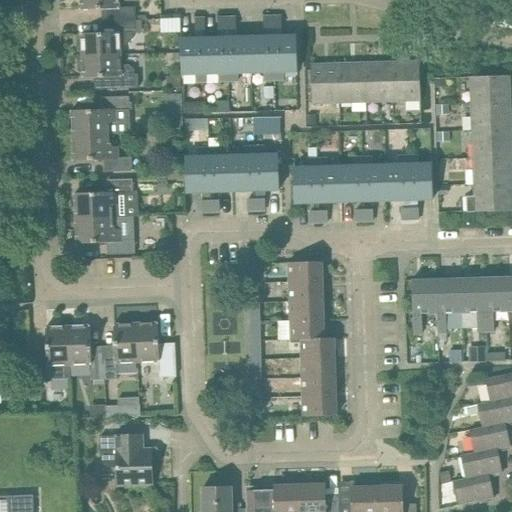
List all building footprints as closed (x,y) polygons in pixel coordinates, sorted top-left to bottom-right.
[(118,0),(80,0),(80,10),(111,9),(111,21),(136,20),(135,7),(119,8),(118,0)] [(273,28),(272,16),(264,16),(265,28),(273,28)] [(281,16),(272,16),(273,28),(281,28),(281,16)] [(227,29),(227,17),(219,18),(219,30),(227,29)] [(235,17),(227,17),(227,29),(235,29),(235,17)] [(196,30),(205,30),(204,18),(196,18),(196,30)] [(136,20),(111,21),(111,32),(81,34),(82,56),(121,55),(120,45),(128,44),(132,40),(132,33),(136,33),(136,20)] [(273,36),(274,80),(284,80),(283,72),(297,71),(296,35),(273,36)] [(273,36),(250,37),(251,73),(265,72),(265,80),(274,80),(273,36)] [(228,81),(227,37),(204,38),(205,74),(206,74),(219,73),(219,81),(228,81)] [(251,73),(250,37),(227,37),(228,81),(238,81),(238,73),(251,73)] [(205,74),(204,38),(181,38),(182,74),(196,74),(196,82),(206,82),(206,74),(205,74)] [(121,55),(82,56),(83,78),(101,77),(102,89),(138,88),(138,75),(134,75),(134,70),(129,66),(121,66),(121,55)] [(393,101),(392,62),(365,63),(366,101),(393,101)] [(420,62),(392,62),(393,101),(421,100),(420,62)] [(366,101),(365,63),(338,64),(339,102),(366,101)] [(339,102),(338,64),(311,65),(312,103),(339,102)] [(181,76),(168,76),(168,88),(181,88),(181,76)] [(472,104),(510,103),(509,76),(471,77),(472,104)] [(444,79),(434,79),(434,87),(444,87),(444,79)] [(273,86),(263,87),(264,99),(274,98),(273,86)] [(181,94),(167,94),(168,131),(182,131),(181,94)] [(73,136),(110,134),(129,134),(130,110),(129,96),(101,97),(102,109),(72,111),(73,136)] [(511,130),(510,103),(472,104),(472,131),(511,130)] [(448,105),(435,106),(435,115),(448,114),(448,105)] [(334,115),(330,119),(330,125),(340,125),(340,115),(334,115)] [(511,154),(511,130),(472,131),(473,158),(511,156),(511,154)] [(449,132),(436,133),(436,142),(449,141),(449,132)] [(110,146),(110,134),(73,136),(74,161),(104,160),(104,172),(132,171),(131,157),(118,158),(117,146),(110,146)] [(255,147),(256,191),(279,190),(278,154),(264,154),(264,146),(255,147)] [(308,146),(308,158),(308,166),(294,166),(295,203),(318,203),(317,158),(316,146),(308,146)] [(256,191),(255,147),(245,147),(245,155),(232,155),(233,191),(256,191)] [(210,192),(209,148),(200,148),(200,156),(186,157),(187,193),(210,192)] [(218,148),(209,148),(210,192),(233,191),(232,155),(219,156),(218,148)] [(399,164),(386,164),(387,201),(410,200),(409,155),(399,156),(399,164)] [(409,155),(410,200),(433,199),(432,163),(417,163),(417,155),(409,155)] [(387,201),(386,164),(372,165),(372,156),(363,157),(364,201),(387,201)] [(511,156),(473,158),(474,185),(511,183),(511,156)] [(364,201),(363,157),(354,157),(354,165),(340,165),(341,202),(364,201)] [(341,202),(340,165),(326,166),(326,158),(317,158),(318,203),(341,202)] [(76,219),(113,217),(112,205),(120,205),(119,193),(133,193),(132,179),(105,180),(105,192),(75,193),(76,219)] [(511,210),(511,183),(474,185),(475,212),(511,210)] [(264,198),(256,199),(256,211),(265,211),(264,198)] [(256,211),(256,199),(248,199),(248,211),(256,211)] [(211,212),(211,200),(202,200),(203,212),(211,212)] [(211,200),(211,212),(219,212),(219,200),(211,200)] [(410,220),(410,208),(402,208),(402,220),(410,220)] [(410,208),(410,220),(418,220),(418,208),(410,208)] [(373,209),(364,210),(365,221),(373,221),(373,209)] [(365,221),(364,210),(356,210),(356,222),(365,221)] [(319,223),(319,211),(311,211),(311,223),(319,223)] [(319,211),(319,223),(327,223),(327,211),(319,211)] [(135,216),(113,217),(76,219),(77,244),(107,243),(107,255),(135,254),(135,240),(132,241),(131,218),(135,218),(135,216)] [(289,282),(323,281),(322,262),(289,263),(289,282)] [(249,277),(259,276),(259,264),(249,264),(249,277)] [(486,331),(484,278),(460,279),(461,313),(477,313),(478,332),(486,331)] [(508,278),(484,278),(486,331),(494,331),(493,312),(509,311),(510,311),(508,278)] [(461,313),(460,279),(436,280),(437,314),(438,314),(438,333),(447,333),(446,314),(461,313)] [(437,314),(436,280),(412,280),(414,334),(423,333),(422,315),(437,314)] [(323,300),(323,281),(289,282),(290,301),(323,300)] [(250,302),(260,302),(259,289),(250,290),(250,302)] [(323,300),(290,301),(290,321),(324,320),(323,300)] [(260,315),(260,302),(250,302),(250,315),(260,315)] [(324,320),(290,321),(291,340),(301,340),(301,339),(325,338),(324,320)] [(158,322),(136,323),(138,362),(159,361),(159,378),(173,377),(171,349),(159,350),(158,322)] [(138,362),(136,323),(114,324),(115,351),(103,352),(104,380),(117,379),(117,363),(138,362)] [(104,380),(103,352),(91,352),(90,325),(68,326),(70,365),(91,364),(91,380),(104,380)] [(70,365),(68,326),(46,327),(47,354),(35,355),(36,383),(49,382),(49,366),(70,365)] [(251,341),(261,340),(260,328),(251,328),(251,341)] [(335,338),(325,338),(301,339),(301,340),(302,358),(335,357),(335,338)] [(261,340),(251,341),(252,353),(261,353),(261,340)] [(472,350),(472,362),(487,361),(487,353),(487,349),(472,350)] [(462,350),(450,350),(450,362),(462,362),(462,350)] [(487,353),(487,361),(505,361),(505,352),(487,353)] [(336,377),(335,357),(302,358),(302,378),(336,377)] [(252,379),(262,379),(262,366),(252,367),(252,379)] [(511,375),(489,376),(489,392),(511,391),(511,375)] [(336,396),(336,377),(302,378),(303,397),(336,396)] [(262,391),(262,379),(252,379),(253,392),(262,391)] [(511,391),(489,392),(490,407),(511,406),(511,391)] [(336,396),(303,397),(303,416),(337,416),(336,396)] [(253,405),(253,418),(263,417),(263,405),(253,405)] [(118,406),(106,407),(106,418),(118,417),(118,406)] [(511,406),(490,407),(490,422),(511,421),(511,406)] [(511,421),(490,422),(491,436),(511,435),(511,421)] [(142,435),(101,436),(101,456),(102,461),(105,464),(108,467),(113,468),(117,467),(118,485),(133,485),(153,484),(152,449),(143,449),(142,435)] [(511,435),(491,436),(491,452),(511,451),(511,435)] [(506,473),(474,474),(474,490),(506,489),(506,473)] [(339,511),(339,506),(326,506),(325,484),(300,485),(300,511),(339,511)] [(275,490),(247,491),(246,491),(246,511),(300,511),(300,485),(275,486),(275,490)] [(378,511),(377,486),(352,487),(353,505),(339,506),(339,511),(378,511)] [(377,486),(378,511),(416,511),(416,504),(403,504),(403,486),(377,486)] [(232,511),(232,487),(203,488),(203,511),(232,511)] [(506,489),(474,490),(475,505),(507,504),(506,489)]
